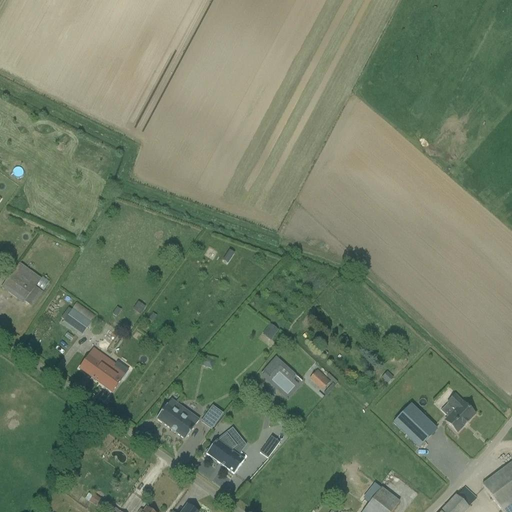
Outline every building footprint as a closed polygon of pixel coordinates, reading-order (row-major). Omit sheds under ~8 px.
[(228,252),(223,261),(228,264),(234,255),(228,252)] [(35,288),(13,271),(1,288),(23,304),(35,288)] [(140,316),(145,308),(138,303),(132,311),(140,316)] [(112,315),(116,318),(121,311),(117,308),(112,315)] [(63,323),(82,337),(92,323),(87,320),(78,313),(72,309),(63,323)] [(270,325),(266,330),(270,333),(266,338),(271,342),(278,331),(270,325)] [(111,372),(115,366),(94,350),(79,369),(112,393),(121,380),(111,372)] [(270,365),(276,370),(279,367),(273,361),(270,365)] [(387,372),(386,373),(384,376),(381,378),(387,384),(393,378),(387,372)] [(315,386),(322,391),(330,382),(324,377),(315,386)] [(455,411),(444,422),(457,434),(475,415),(462,403),(462,404),(454,396),(447,403),(455,411)] [(184,441),(185,441),(195,427),(194,426),(186,420),(190,415),(171,401),(167,406),(166,406),(156,420),(156,421),(156,420),(184,441)] [(410,405),(393,423),(419,449),(436,431),(410,405)] [(212,407),(200,423),(211,431),(223,415),(212,407)] [(234,475),(240,467),(244,462),(231,452),(237,447),(227,435),(218,442),(216,441),(212,446),(205,452),(206,454),(206,455),(209,457),(215,465),(217,463),(234,475)] [(279,444),(271,438),(260,454),(267,460),(279,444)] [(500,511),(501,511),(511,503),(511,463),(482,486),(500,511)] [(391,511),(399,503),(391,497),(381,489),(363,511),(391,511)] [(89,503),(96,507),(101,500),(94,495),(89,503)] [(456,497),(442,511),(466,511),(469,509),(468,508),(456,497)]
